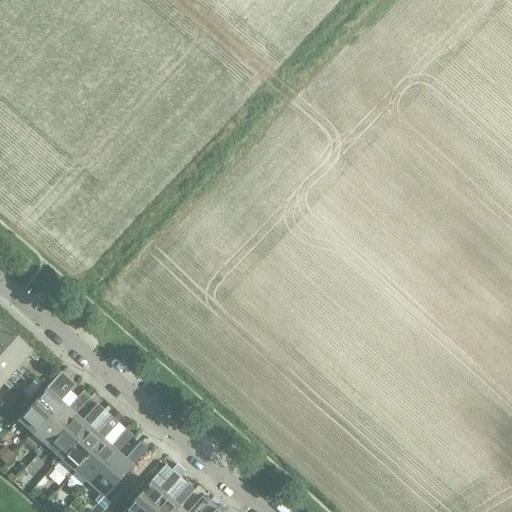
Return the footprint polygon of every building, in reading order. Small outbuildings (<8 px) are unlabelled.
[(0,323),(0,349),(19,366),(32,351),(0,323)] [(19,366),(0,349),(0,375),(6,381),(19,366)] [(16,421),(31,435),(60,401),(61,401),(75,385),(68,378),(53,395),(46,388),(16,421)] [(60,401),(31,435),(45,447),(75,414),(90,398),(82,391),(67,407),(61,401),(60,401)] [(75,414),(45,447),(59,460),(89,426),(90,427),(104,410),(97,403),(82,420),(75,414)] [(89,426),(59,460),(74,473),(104,439),(118,423),(111,416),(96,433),(90,427),(89,426)] [(104,439),(74,473),(88,485),(118,452),(132,435),(125,429),(110,445),(104,439)] [(118,452),(88,485),(103,498),(133,465),(132,464),(146,448),(140,441),(125,458),(118,452)] [(0,458),(6,463),(14,454),(4,445),(0,449),(0,458)] [(148,511),(165,494),(159,488),(173,472),(166,465),(151,482),(150,481),(122,511),(148,511)] [(174,511),(179,506),(194,490),(187,484),(172,500),(165,494),(148,511),(174,511)] [(200,511),(208,503),(201,496),(187,511),(185,511),(179,506),(174,511),(200,511)] [(49,511),(54,511),(60,506),(50,498),(43,506),(49,511)]
